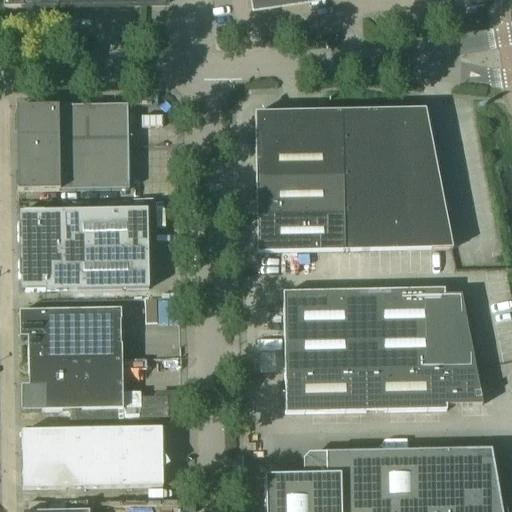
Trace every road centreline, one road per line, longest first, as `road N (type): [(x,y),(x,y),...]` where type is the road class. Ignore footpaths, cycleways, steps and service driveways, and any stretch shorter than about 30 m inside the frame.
road 1 (unclassified): [(214,511),(209,67)]
road 2 (unclassified): [(6,511),(2,72)]
road 3 (unclassified): [(209,67),(511,59)]
road 4 (unclassified): [(2,72),(209,67)]
